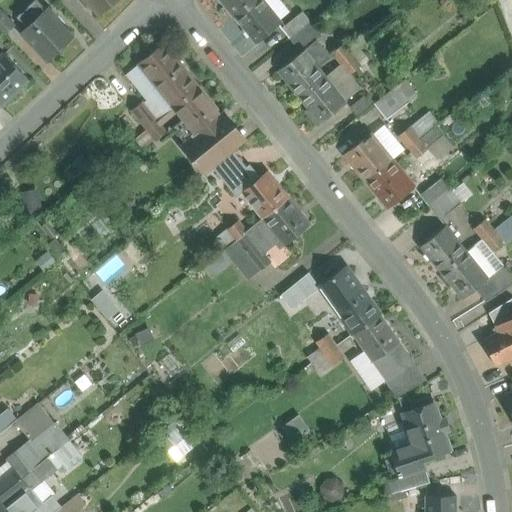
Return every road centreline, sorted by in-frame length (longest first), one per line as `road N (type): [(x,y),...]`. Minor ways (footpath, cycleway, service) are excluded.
road 1 (residential): [(497,511),(475,409),(440,335),(311,156),(180,0)]
road 2 (residential): [(156,0),(0,145)]
